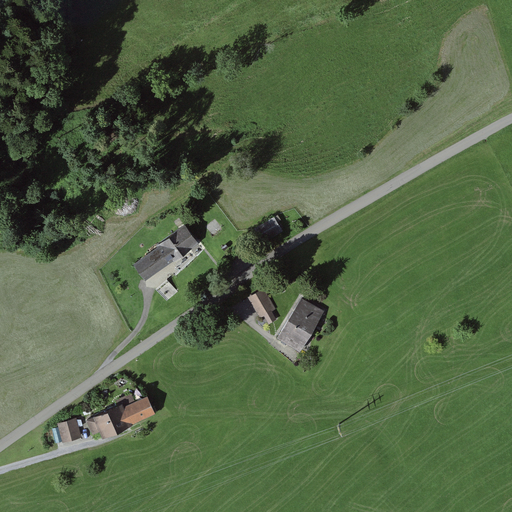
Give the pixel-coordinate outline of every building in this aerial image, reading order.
[(273,216),(255,227),(264,242),(283,231),(273,216)] [(157,249),(133,265),(144,281),(197,243),(185,225),(155,246),(157,249)] [(168,281),(157,291),(167,301),(178,292),(168,281)] [(264,288),(247,297),(260,320),(263,318),(266,324),(275,319),(271,312),(276,310),(264,288)] [(302,298),(289,320),(312,334),(325,311),(302,298)] [(312,334),(289,320),(278,338),(301,352),(312,334)] [(123,403),(86,420),(93,434),(100,431),(103,438),(156,415),(148,396),(124,407),(123,403)] [(77,418),(57,424),(63,443),(83,437),(77,418)]
